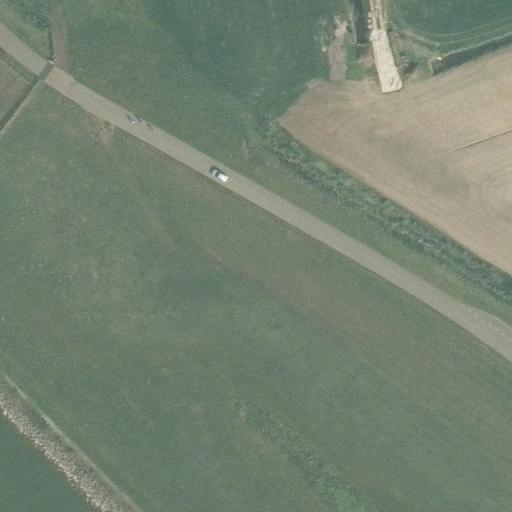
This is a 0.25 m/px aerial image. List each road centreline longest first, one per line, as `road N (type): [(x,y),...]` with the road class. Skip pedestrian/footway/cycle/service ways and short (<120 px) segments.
road 1 (tertiary): [(511,354),(368,259),(81,96),(0,35)]
road 2 (track): [(373,0),(382,59),(342,76),(359,116),(431,191),(511,239)]
road 3 (track): [(98,106),(93,115),(170,251)]
